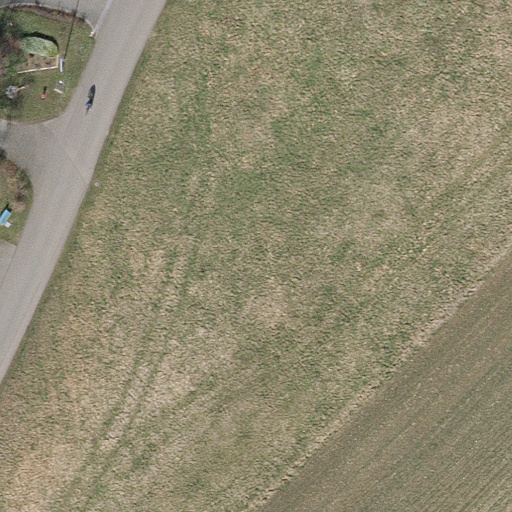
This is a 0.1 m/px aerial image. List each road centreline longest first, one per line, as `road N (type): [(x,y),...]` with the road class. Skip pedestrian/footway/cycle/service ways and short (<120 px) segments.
road 1 (residential): [(0,307),(90,94),(143,0)]
road 2 (unknown): [(0,26),(132,18)]
